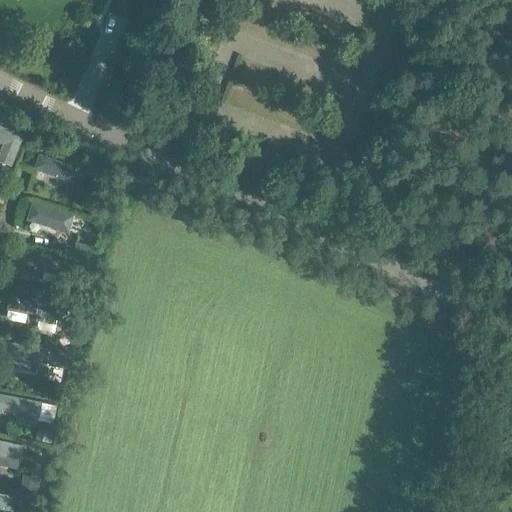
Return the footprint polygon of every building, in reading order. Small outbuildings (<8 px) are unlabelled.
[(0,143),(1,144),(0,147),(0,162),(10,167),(23,135),(0,126),(0,143)] [(38,154),(33,169),(73,183),(78,168),(38,154)] [(26,220),(68,232),(73,215),(31,203),(26,220)] [(63,260),(19,250),(16,265),(60,275),(63,260)] [(10,293),(6,311),(56,321),(59,304),(10,293)] [(0,367),(12,369),(14,359),(47,364),(48,349),(0,340),(0,367)] [(19,423),(37,427),(41,403),(0,394),(0,411),(20,415),(19,423)] [(22,445),(0,440),(0,456),(19,460),(22,445)] [(0,491),(0,506),(13,509),(16,494),(0,491)]
